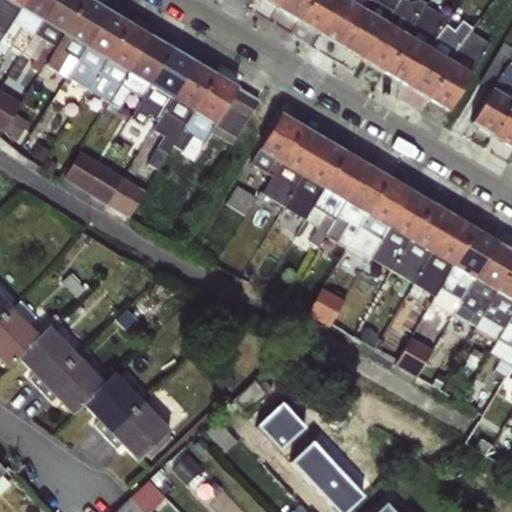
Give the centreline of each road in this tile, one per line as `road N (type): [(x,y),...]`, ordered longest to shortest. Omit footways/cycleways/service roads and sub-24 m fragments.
road 1 (residential): [(0,152),(25,178),(453,419)]
road 2 (residential): [(171,0),(511,203)]
road 3 (residential): [(0,420),(106,499)]
